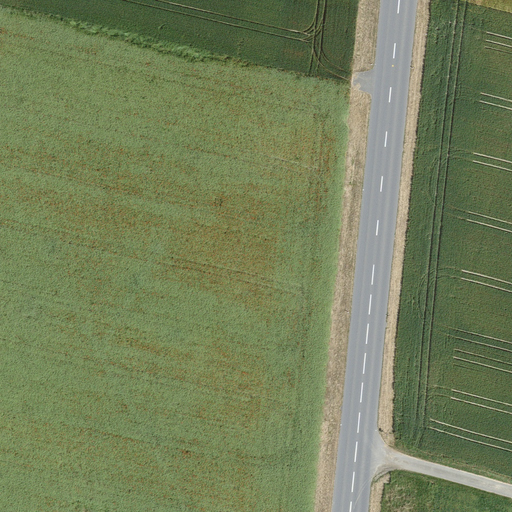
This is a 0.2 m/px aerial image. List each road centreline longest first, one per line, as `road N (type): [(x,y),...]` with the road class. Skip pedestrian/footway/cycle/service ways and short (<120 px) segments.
road 1 (secondary): [(352,511),(401,0)]
road 2 (track): [(358,448),(511,491)]
